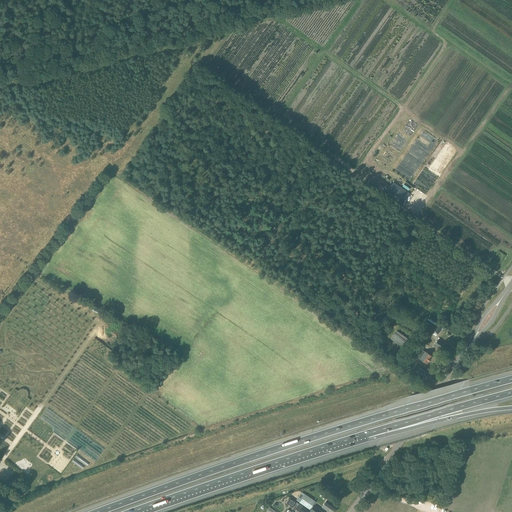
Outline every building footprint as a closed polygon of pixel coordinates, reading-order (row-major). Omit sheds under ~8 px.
[(403,204),(410,194),(393,182),(386,192),(403,204)] [(438,334),(442,328),(438,325),(434,331),(438,334)] [(391,338),(402,347),(407,338),(396,330),(391,338)] [(434,346),(442,352),(447,345),(439,339),(434,346)] [(422,350),(417,356),(420,359),(427,364),(432,356),(425,351),(425,352),(422,350)] [(427,372),(417,365),(412,373),(422,380),(427,372)] [(325,482),(322,487),(327,491),(331,486),(325,482)] [(305,494),(303,497),(300,495),(297,499),(300,501),(299,502),(310,510),(310,509),(314,504),(316,501),(305,494)] [(327,501),(324,505),(322,507),(329,511),(333,511),(337,508),(327,501)]
